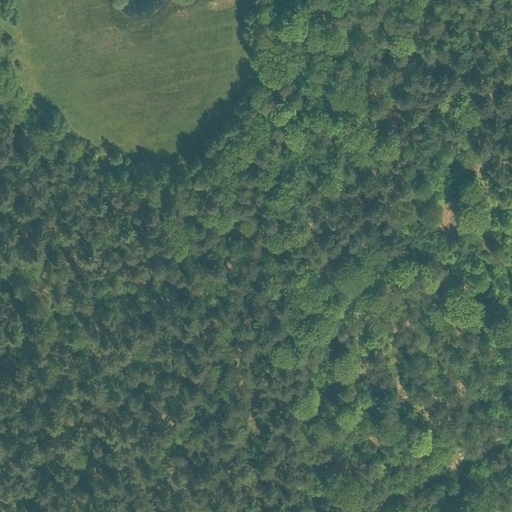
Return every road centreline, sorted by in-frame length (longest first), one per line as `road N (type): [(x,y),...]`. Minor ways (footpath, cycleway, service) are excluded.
road 1 (track): [(435,14),(402,81),(355,146),(333,162),(284,174),(167,273),(0,338)]
road 2 (track): [(351,511),(511,426)]
road 3 (track): [(511,167),(435,14)]
